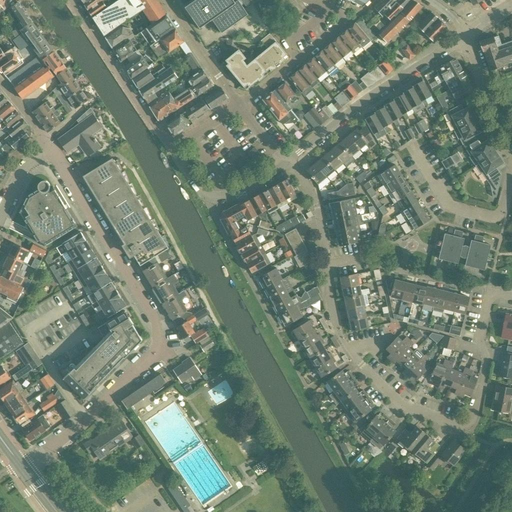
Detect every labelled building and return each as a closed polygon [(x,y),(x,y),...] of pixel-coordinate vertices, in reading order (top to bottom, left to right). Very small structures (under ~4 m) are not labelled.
[(9,6),(3,0),(0,0),(0,5),(3,10),(9,6)] [(89,0),(84,4),(93,18),(118,0),(117,0),(89,0)] [(118,0),(93,18),(103,34),(104,36),(121,24),(143,10),(152,24),(166,15),(156,0),(118,0)] [(195,0),(185,8),(200,29),(204,26),(212,20),(222,33),(235,24),(248,15),(244,10),(253,4),(254,3),(255,3),(252,0),(195,0)] [(405,7),(411,0),(382,0),(381,1),(374,8),(382,17),(385,15),(388,19),(391,21),(405,7)] [(411,0),(405,7),(391,21),(378,34),(387,43),(409,22),(423,6),(412,0),(411,0)] [(18,2),(17,2),(10,8),(17,18),(25,12),(18,2)] [(32,21),(25,12),(17,18),(20,22),(16,25),(20,30),(32,21)] [(417,27),(433,42),(448,28),(440,19),(431,13),(417,27)] [(152,24),(140,33),(147,43),(149,46),(175,28),(166,15),(152,24)] [(356,23),(364,33),(369,28),(361,19),(356,23)] [(43,37),(32,21),(20,30),(20,31),(22,33),(29,43),(31,46),(43,37)] [(356,23),(347,30),(362,47),(362,48),(371,41),(368,37),(364,33),(356,23)] [(121,24),(104,36),(114,51),(130,40),(131,39),(130,38),(134,36),(130,29),(124,28),(123,28),(121,24)] [(175,28),(149,46),(159,59),(170,51),(184,42),(175,28)] [(369,28),(364,33),(368,37),(371,41),(376,37),(369,28)] [(347,30),(339,37),(351,51),(351,52),(353,54),(354,54),(362,47),(347,30)] [(29,43),(22,33),(17,36),(25,47),(29,43)] [(130,40),(114,51),(121,61),(126,58),(136,51),(137,50),(147,43),(140,33),(135,36),(134,36),(130,38),(131,39),(130,40)] [(276,42),(269,34),(269,35),(261,41),(262,43),(267,49),(276,42)] [(25,47),(17,36),(13,39),(14,40),(20,50),(25,47)] [(511,41),(501,45),(498,36),(494,37),(479,42),(482,52),(483,52),(490,71),(503,67),(503,65),(511,62),(511,41)] [(39,56),(42,60),(54,52),(43,37),(31,46),(38,55),(39,56)] [(339,37),(331,44),(343,58),(351,52),(351,51),(339,37)] [(281,63),(288,57),(289,57),(287,55),(276,42),(267,49),(255,59),(268,74),(274,69),(281,63)] [(331,44),(322,51),(334,65),(343,58),(331,44)] [(401,50),(409,60),(415,56),(407,45),(401,50)] [(0,61),(9,55),(5,50),(2,52),(0,48),(0,61)] [(9,55),(0,61),(0,70),(3,73),(22,58),(18,52),(17,49),(9,55)] [(268,74),(255,59),(247,66),(243,61),(246,59),(238,50),(223,62),(230,71),(242,85),(246,90),(258,80),(259,82),(268,74)] [(130,63),(124,67),(129,74),(131,78),(145,69),(144,68),(153,63),(154,62),(153,62),(146,55),(142,57),(140,54),(139,54),(137,51),(136,51),(126,58),(130,63)] [(322,51),(314,58),(326,72),(328,75),(337,68),(334,65),(322,51)] [(45,64),(49,70),(51,69),(56,75),(66,68),(66,69),(66,68),(54,52),(42,60),(45,64)] [(191,53),(184,57),(196,74),(202,70),(191,53)] [(39,56),(34,60),(39,68),(45,64),(42,60),(39,56)] [(314,58),(306,65),(318,79),(326,72),(314,58)] [(429,85),(431,88),(445,80),(462,70),(456,60),(454,59),(449,62),(438,68),(442,74),(439,76),(435,78),(436,81),(429,85)] [(34,60),(30,63),(36,71),(37,70),(39,68),(34,60)] [(391,73),(395,70),(386,60),(377,67),(379,69),(380,71),(385,76),(390,71),(391,73)] [(39,68),(37,70),(46,82),(53,77),(54,77),(49,70),(45,64),(39,68)] [(306,65),(297,72),(309,86),(310,86),(318,79),(306,65)] [(159,76),(139,90),(149,106),(155,101),(158,99),(155,93),(177,78),(170,67),(164,71),(162,69),(157,72),(157,73),(159,76)] [(371,77),(376,82),(381,79),(385,76),(380,71),(379,69),(377,67),(369,74),(371,77)] [(62,83),(59,86),(61,88),(74,79),(67,70),(66,68),(66,69),(66,68),(56,75),(62,83)] [(145,69),(131,78),(139,90),(159,76),(157,73),(157,72),(150,77),(145,69)] [(17,73),(23,80),(27,77),(22,70),(17,73)] [(29,76),(38,88),(46,82),(37,70),(36,71),(35,71),(33,72),(31,74),(29,76)] [(196,74),(187,80),(191,87),(192,89),(208,78),(202,70),(196,74)] [(445,80),(431,88),(433,92),(447,84),(450,90),(467,80),(462,70),(445,80)] [(297,72),(289,79),(301,93),(304,97),(313,90),(310,86),(309,86),(297,72)] [(17,73),(8,80),(14,87),(21,81),(23,80),(17,73)] [(362,82),(366,88),(367,88),(372,85),(376,82),(371,77),(369,74),(368,73),(360,80),(362,82)] [(23,80),(21,81),(31,94),(38,88),(29,76),(27,77),(23,80)] [(191,87),(188,89),(194,99),(213,86),(208,78),(192,89),(191,87)] [(74,79),(61,88),(68,99),(81,90),(81,89),(74,79)] [(413,87),(424,107),(427,105),(424,99),(431,96),(422,80),(422,81),(412,87),(413,88),(413,87)] [(449,90),(437,97),(440,103),(445,101),(446,100),(444,98),(452,94),(455,99),(473,89),(467,80),(450,90),(449,90)] [(14,87),(23,99),(31,94),(21,81),(14,87)] [(362,82),(359,85),(355,81),(350,86),(353,89),(358,94),(362,90),(363,91),(366,88),(362,82)] [(275,90),(286,103),(295,96),(285,82),(275,90)] [(345,96),(349,101),(358,94),(353,89),(350,86),(342,93),(345,96)] [(413,87),(413,88),(402,93),(403,94),(412,109),(414,113),(424,108),(424,107),(413,87)] [(187,88),(172,98),(179,109),(194,99),(188,89),(187,88)] [(221,88),(205,99),(211,110),(228,99),(221,88)] [(81,90),(68,99),(75,109),(88,100),(81,90)] [(292,123),(293,125),(297,122),(299,121),(291,111),(291,110),(286,103),(275,90),(263,100),(283,125),(284,124),(285,125),(291,124),(292,123)] [(168,92),(162,96),(163,96),(168,104),(173,113),(179,109),(172,98),(168,92)] [(345,96),(342,93),(334,100),(336,103),(341,108),(349,101),(345,96)] [(3,94),(0,96),(0,108),(9,101),(3,94)] [(394,100),(402,115),(402,116),(405,120),(408,118),(405,113),(412,109),(403,94),(393,100),(394,101),(394,100)] [(155,101),(149,106),(153,113),(168,104),(163,96),(162,96),(158,99),(155,101)] [(394,100),(394,101),(383,106),(384,107),(393,122),(395,127),(399,125),(396,119),(402,116),(402,115),(394,100)] [(0,118),(2,120),(15,110),(9,101),(0,108),(0,118)] [(185,113),(191,121),(209,110),(203,101),(185,113)] [(33,112),(32,112),(40,122),(55,111),(53,107),(50,109),(46,104),(45,103),(33,112)] [(341,108),(336,103),(328,110),(333,115),(341,108)] [(168,104),(153,113),(159,122),(173,113),(168,104)] [(454,130),(475,119),(469,108),(463,111),(460,106),(461,105),(446,112),(450,120),(449,121),(454,130)] [(321,109),(322,111),(318,114),(324,122),(333,115),(328,110),(325,106),(321,109)] [(384,107),(374,113),(374,114),(375,114),(383,129),(386,133),(389,131),(386,126),(393,122),(384,107)] [(64,136),(59,140),(68,152),(73,149),(79,144),(87,156),(99,147),(96,142),(96,141),(95,139),(94,139),(91,135),(93,133),(90,129),(98,123),(93,116),(95,114),(90,108),(87,111),(77,121),(80,125),(64,136)] [(313,108),(308,112),(320,126),(324,122),(318,114),(313,108)] [(1,129),(0,129),(0,137),(7,132),(7,131),(9,129),(22,118),(15,110),(2,120),(6,126),(7,126),(2,130),(1,129)] [(55,111),(40,122),(43,126),(47,132),(60,123),(56,117),(60,115),(57,110),(55,111)] [(320,126),(308,112),(303,116),(314,130),(320,126)] [(191,121),(185,113),(167,124),(167,127),(173,136),(175,136),(193,124),(191,121)] [(383,129),(375,114),(374,114),(364,119),(373,135),(376,140),(386,134),(386,133),(383,129)] [(10,135),(4,140),(7,143),(8,142),(23,130),(29,126),(22,118),(9,129),(7,131),(7,132),(10,135)] [(475,119),(454,130),(459,140),(460,139),(465,148),(479,140),(478,139),(475,134),(481,131),(475,119)] [(423,120),(419,122),(424,131),(424,132),(429,129),(423,120)] [(424,131),(419,122),(414,125),(419,134),(423,131),(424,131)] [(351,131),(346,135),(359,150),(366,144),(370,148),(375,144),(366,127),(359,132),(356,129),(352,133),(351,131)] [(409,140),(414,137),(409,128),(404,131),(409,140)] [(0,158),(2,160),(15,149),(29,138),(23,130),(8,142),(7,143),(4,145),(3,146),(0,148),(0,158)] [(344,140),(339,143),(351,157),(351,156),(359,150),(346,135),(342,138),(344,140)] [(475,166),(495,152),(488,142),(482,146),(479,141),(479,140),(465,148),(470,156),(469,157),(475,166)] [(334,145),(329,149),(342,164),(343,163),(344,165),(346,167),(355,160),(353,158),(351,156),(351,157),(339,143),(335,147),(334,145)] [(253,162),(261,156),(254,148),(247,154),(253,162)] [(387,148),(383,150),(386,156),(391,153),(389,149),(387,148)] [(327,154),(322,157),(334,171),(342,164),(329,149),(325,152),(327,154)] [(502,163),(496,154),(495,152),(475,166),(481,174),(482,173),(490,185),(492,197),(496,198),(499,188),(502,174),(502,173),(496,166),(497,166),(502,163)] [(446,170),(455,164),(450,156),(441,162),(446,170)] [(317,158),(313,162),(326,178),(334,171),(322,157),(319,160),(317,158)] [(242,171),(247,167),(241,158),(236,162),(242,171)] [(88,175),(83,179),(130,256),(131,255),(130,255),(132,254),(140,266),(145,263),(155,257),(157,255),(166,250),(168,249),(157,232),(155,233),(149,222),(151,221),(150,220),(148,221),(142,210),(144,209),(143,208),(141,209),(134,198),(136,197),(136,196),(134,197),(127,186),(129,185),(128,184),(126,185),(120,174),(122,173),(121,172),(119,173),(113,162),(115,161),(114,160),(95,171),(88,175)] [(310,167),(306,171),(318,185),(326,178),(313,162),(309,165),(310,167)] [(372,165),(376,170),(380,167),(375,162),(372,165)] [(390,181),(401,174),(395,165),(377,176),(383,185),(390,181)] [(401,174),(390,181),(383,185),(389,194),(391,193),(406,184),(401,174)] [(285,201),(286,200),(299,193),(299,192),(294,183),(290,185),(287,179),(277,185),(285,201)] [(51,189),(50,188),(50,186),(49,184),(48,183),(47,182),(45,181),(43,181),(41,182),(40,183),(39,184),(38,186),(38,188),(39,189),(28,196),(20,212),(27,224),(39,244),(44,246),(77,226),(53,188),(51,189)] [(406,184),(391,193),(389,194),(394,204),(398,202),(412,193),(406,184)] [(267,190),(278,209),(288,204),(286,200),(285,201),(277,185),(267,190)] [(257,196),(266,211),(267,211),(269,214),(278,209),(267,190),(257,196)] [(337,191),(327,193),(328,200),(331,200),(342,198),(337,191)] [(403,211),(418,202),(412,193),(398,202),(403,211)] [(248,201),(257,216),(266,211),(257,196),(248,201)] [(341,211),(354,208),(353,199),(329,204),(330,213),(341,211)] [(245,216),(248,221),(257,216),(248,201),(240,205),(239,206),(245,216)] [(406,222),(423,211),(418,202),(403,211),(400,213),(406,222)] [(221,216),(237,221),(237,220),(245,216),(239,206),(240,205),(239,204),(222,213),(221,216)] [(332,221),(356,216),(354,208),(341,211),(330,213),(332,221)] [(423,211),(406,222),(411,232),(429,221),(423,211)] [(303,215),(297,218),(299,223),(305,220),(303,215)] [(361,215),(356,216),(332,221),(334,230),(358,225),(362,224),(361,215)] [(237,221),(221,216),(220,220),(230,237),(231,236),(241,230),(237,222),(237,221)] [(358,225),(334,230),(336,238),(360,233),(358,225)] [(231,236),(236,245),(251,237),(251,236),(246,227),(241,230),(231,236)] [(287,240),(298,234),(296,229),(285,235),(287,240)] [(494,257),(489,253),(491,245),(482,243),(484,237),(475,235),(474,241),(471,240),(469,248),(468,247),(468,246),(464,245),(464,246),(462,246),(464,239),(462,238),(463,232),(455,230),(453,236),(448,234),(445,234),(443,241),(436,241),(435,248),(440,251),(438,259),(458,264),(460,256),(462,257),(461,258),(465,258),(467,258),(465,266),(484,270),(486,263),(493,263),(494,257)] [(67,252),(86,241),(81,232),(62,244),(63,245),(67,252)] [(360,233),(336,238),(338,247),(362,242),(360,233)] [(241,254),(260,244),(254,234),(251,236),(251,237),(236,245),(241,254)] [(298,234),(287,240),(290,245),(301,239),(298,234)] [(301,239),(290,245),(293,251),(304,245),(301,239)] [(68,263),(91,249),(86,241),(67,252),(72,260),(68,263)] [(14,244),(8,256),(22,263),(28,250),(14,244)] [(43,258),(46,250),(34,244),(30,251),(43,258)] [(260,244),(241,254),(246,263),(264,254),(265,253),(260,244)] [(296,256),(307,250),(304,245),(293,251),(296,256)] [(73,271),(96,257),(91,249),(68,263),(73,270),(73,271)] [(166,250),(157,255),(160,260),(164,260),(170,257),(166,250)] [(297,262),(310,255),(307,250),(296,256),(294,257),(297,262)] [(264,254),(246,263),(252,274),(270,264),(264,254)] [(300,268),(310,262),(313,261),(310,255),(297,262),(300,268)] [(5,269),(2,276),(21,285),(21,287),(23,288),(26,290),(31,281),(25,278),(17,274),(22,263),(8,256),(3,268),(5,269)] [(78,279),(101,265),(96,257),(73,271),(76,276),(78,279)] [(148,268),(143,271),(152,287),(167,279),(157,262),(158,262),(157,262),(155,257),(145,263),(148,268)] [(310,262),(300,268),(302,273),(313,267),(310,262)] [(83,288),(106,274),(101,265),(78,279),(81,283),(83,288)] [(313,267),(302,273),(305,278),(316,273),(313,267)] [(282,280),(276,269),(259,278),(261,281),(259,282),(263,289),(280,280),(281,281),(282,280)] [(379,269),(373,270),(375,281),(381,280),(379,269)] [(57,270),(56,270),(53,272),(56,279),(61,276),(57,270)] [(92,293),(111,282),(106,274),(83,288),(87,285),(89,288),(92,293)] [(341,289),(360,285),(357,274),(340,278),(341,282),(340,284),(341,289)] [(167,279),(152,287),(162,303),(178,293),(173,285),(178,282),(174,275),(167,279)] [(0,291),(8,296),(7,298),(16,302),(17,300),(20,302),(26,290),(23,288),(21,287),(0,276),(0,291)] [(288,293),(293,291),(286,278),(282,280),(281,281),(280,280),(263,289),(268,298),(270,298),(272,302),(288,293)] [(387,287),(393,288),(391,297),(401,299),(405,282),(395,280),(395,282),(386,279),(387,287)] [(116,290),(111,282),(92,293),(97,301),(116,290)] [(412,302),(416,285),(405,282),(401,299),(412,302)] [(360,285),(341,289),(342,294),(344,295),(345,299),(362,295),(366,294),(369,294),(368,288),(361,290),(360,285)] [(416,285),(412,302),(423,305),(423,304),(427,288),(416,285)] [(67,286),(63,289),(68,297),(71,295),(72,295),(67,286)] [(298,296),(298,297),(296,295),(290,298),(288,293),(272,302),(275,306),(273,307),(278,316),(295,307),(295,306),(296,306),(308,300),(319,294),(320,293),(317,287),(307,293),(306,291),(302,297),(301,297),(300,296),(299,296),(298,296)] [(423,304),(433,306),(437,289),(427,287),(427,288),(423,304)] [(443,309),(448,292),(437,289),(433,306),(432,310),(442,312),(443,309)] [(102,310),(121,298),(116,290),(97,301),(102,310)] [(178,293),(162,303),(173,320),(176,325),(193,315),(191,313),(186,312),(187,310),(182,302),(183,298),(187,296),(184,291),(179,294),(178,293)] [(454,312),(458,294),(448,292),(443,309),(454,312)] [(306,308),(311,306),(322,300),(319,294),(308,300),(296,306),(295,306),(295,307),(278,316),(282,324),(284,323),(285,326),(302,317),(299,311),(305,307),(306,308)] [(369,305),(366,294),(362,295),(345,299),(346,304),(344,306),(345,310),(364,306),(369,305)] [(458,294),(454,312),(465,314),(469,297),(458,294)] [(108,318),(126,307),(121,298),(102,310),(108,318)] [(81,308),(78,302),(73,305),(76,311),(81,308)] [(349,320),(366,317),(364,306),(345,310),(346,315),(348,317),(349,320)] [(0,327),(8,321),(13,318),(0,307),(0,327)] [(205,308),(200,312),(203,317),(209,314),(205,308)] [(98,328),(103,338),(63,379),(84,400),(95,388),(94,387),(123,358),(124,358),(139,343),(142,341),(132,325),(133,325),(129,318),(125,311),(98,328)] [(511,314),(506,314),(503,329),(504,329),(502,338),(511,340),(511,314)] [(193,315),(176,325),(178,327),(177,328),(184,339),(185,338),(188,342),(193,339),(196,344),(208,336),(203,329),(195,334),(189,325),(196,320),(193,315)] [(366,317),(349,320),(350,325),(349,327),(350,332),(369,328),(366,317)] [(299,340),(314,331),(311,326),(313,325),(310,320),(293,330),(299,340)] [(0,359),(3,357),(23,343),(8,321),(0,327),(0,359)] [(460,336),(462,328),(451,325),(449,333),(460,336)] [(304,349),(322,339),(319,334),(317,335),(314,331),(299,340),(304,349)] [(437,343),(443,336),(432,333),(429,337),(437,343)] [(442,343),(454,346),(456,339),(444,336),(442,343)] [(407,343),(410,340),(407,337),(402,342),(397,338),(386,349),(391,354),(387,357),(390,360),(407,343)] [(310,358),(325,349),(323,345),(325,343),(322,339),(304,349),(310,358)] [(204,352),(214,345),(210,340),(200,346),(204,352)] [(402,364),(413,353),(408,349),(413,344),(410,340),(407,343),(390,360),(394,364),(398,360),(402,364)] [(38,358),(31,348),(23,353),(29,363),(38,358)] [(406,375),(414,367),(425,355),(418,348),(413,353),(402,364),(406,369),(402,372),(406,375)] [(316,368),(333,357),(330,353),(328,354),(325,349),(310,358),(316,368)] [(511,378),(511,354),(503,353),(499,376),(511,378)] [(414,367),(406,375),(409,379),(413,375),(418,380),(429,368),(424,364),(429,359),(425,355),(414,367)] [(333,357),(316,368),(322,378),(337,368),(334,363),(336,362),(333,357)] [(42,364),(38,358),(29,363),(30,364),(26,366),(29,371),(30,372),(42,364)] [(193,379),(201,374),(190,358),(185,361),(186,362),(174,370),(182,382),(191,376),(193,379)] [(443,375),(448,362),(445,360),(442,367),(436,365),(430,379),(436,381),(434,386),(438,388),(443,375)] [(450,387),(456,372),(451,370),(454,364),(448,362),(443,375),(438,388),(443,390),(445,385),(450,387)] [(0,383),(9,377),(2,366),(0,367),(0,383)] [(458,396),(469,369),(465,368),(462,375),(456,372),(450,387),(456,389),(454,394),(458,396)] [(22,369),(12,375),(16,380),(25,374),(22,369)] [(469,369),(458,396),(463,398),(465,393),(471,395),(477,381),(471,378),(474,371),(469,369)] [(334,392),(353,377),(349,371),(345,374),(342,371),(327,382),(334,392)] [(121,401),(127,409),(166,382),(168,381),(166,378),(164,379),(160,374),(122,401),(121,401)] [(54,385),(47,375),(39,380),(46,390),(54,385)] [(341,401),(356,390),(354,387),(359,384),(353,377),(334,392),(341,401)] [(20,393),(24,390),(18,381),(14,384),(13,382),(0,390),(0,395),(5,403),(20,392),(20,393)] [(510,413),(511,400),(511,388),(499,386),(496,399),(495,398),(493,409),(510,413)] [(20,393),(20,392),(5,403),(12,413),(27,403),(23,397),(29,393),(26,389),(24,390),(20,393)] [(58,390),(54,396),(58,402),(57,402),(58,404),(65,400),(58,390)] [(348,411),(368,396),(363,390),(359,394),(356,390),(341,401),(348,411)] [(58,402),(54,396),(40,406),(44,411),(57,402),(58,402)] [(368,396),(348,411),(356,421),(371,410),(369,406),(373,404),(368,396)] [(75,414),(65,400),(58,404),(56,406),(66,420),(75,414)] [(27,403),(12,413),(19,424),(34,414),(27,403)] [(372,439),(389,419),(383,414),(380,418),(377,415),(361,434),(370,442),(372,439)] [(42,415),(39,417),(33,421),(34,422),(23,430),(26,434),(26,435),(28,439),(29,439),(30,440),(50,427),(42,415)] [(379,450),(396,431),(392,429),(396,425),(389,419),(372,439),(370,442),(379,450)] [(89,452),(94,449),(100,458),(114,448),(131,437),(121,421),(92,442),(90,440),(84,444),(89,452)] [(411,450),(413,448),(425,434),(417,427),(411,434),(406,430),(397,439),(409,448),(411,450)] [(413,448),(411,450),(425,462),(433,453),(428,448),(434,441),(425,434),(413,448)] [(131,440),(136,448),(143,444),(138,435),(131,440)] [(466,450),(464,448),(454,441),(448,448),(442,455),(454,465),(466,450)] [(433,470),(441,461),(434,456),(427,465),(433,470)] [(166,487),(183,511),(189,511),(190,511),(187,508),(190,506),(174,482),(166,487)]
